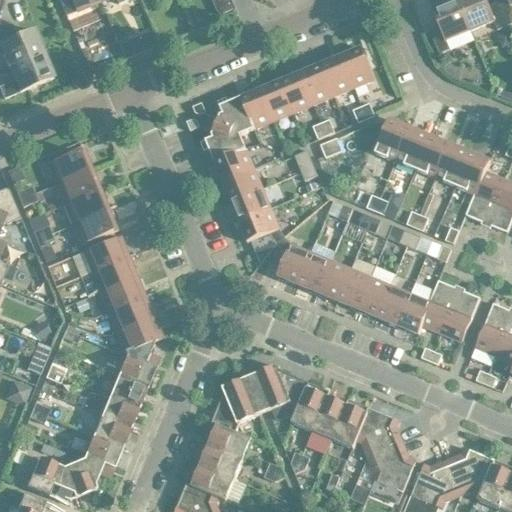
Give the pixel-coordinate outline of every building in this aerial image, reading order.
[(100,2),(98,0),(58,0),(65,17),(100,2)] [(469,32),(456,0),(453,0),(432,9),(439,27),(429,32),(438,55),(449,50),(446,42),(469,32)] [(507,27),(497,4),(487,8),(484,0),(456,0),(469,32),(493,23),(497,31),(507,27)] [(511,5),(511,0),(505,0),(497,4),(507,27),(511,24),(511,10),(510,7),(511,5)] [(0,46),(9,69),(42,55),(32,31),(16,38),(11,26),(0,21),(0,46)] [(120,47),(125,60),(134,56),(157,46),(151,33),(129,43),(120,47)] [(107,66),(122,60),(116,46),(105,50),(106,54),(103,55),(107,66)] [(340,58),(353,90),(374,81),(360,49),(340,58)] [(52,79),(42,55),(9,69),(14,81),(0,87),(0,91),(3,100),(52,79)] [(96,58),(85,63),(89,74),(100,70),(96,58)] [(320,66),(333,98),(353,90),(340,58),(320,66)] [(300,74),(313,106),(333,98),(320,66),(300,74)] [(280,83),(293,115),(313,106),(300,74),(280,83)] [(260,91),(273,123),(293,115),(280,83),(260,91)] [(240,99),(253,131),(273,123),(260,91),(240,99)] [(253,131),(240,99),(219,108),(222,115),(219,116),(211,137),(212,139),(205,142),(213,163),(245,150),(240,137),(253,131)] [(201,104),(192,108),(194,115),(199,116),(205,114),(201,104)] [(369,105),(360,108),(366,121),(374,118),(369,105)] [(360,108),(352,112),(357,125),(366,121),(360,108)] [(192,120),(185,123),(189,132),(199,128),(197,122),(192,120)] [(395,163),(409,129),(388,120),(374,155),(395,163)] [(329,121),(320,125),(326,138),(334,134),(329,121)] [(326,138),(320,125),(312,128),(317,141),(326,138)] [(395,163),(415,171),(429,137),(409,129),(395,163)] [(435,180),(449,146),(429,137),(415,171),(435,180)] [(338,139),(323,145),(328,158),(343,152),(338,139)] [(435,180),(455,188),(469,154),(449,146),(435,180)] [(46,166),(54,186),(92,171),(83,150),(46,166)] [(253,170),(245,150),(213,163),(221,183),(253,170)] [(297,166),(310,160),(307,152),(294,157),(297,166)] [(469,154),(455,188),(474,196),(475,196),(484,173),(485,174),(490,163),(469,154)] [(297,166),(301,174),(314,168),(310,160),(297,166)] [(314,168),(301,174),(304,182),(317,177),(314,168)] [(262,190),(253,170),(221,183),(230,203),(262,190)] [(54,186),(63,206),(100,191),(92,171),(54,186)] [(504,181),(485,174),(484,173),(475,196),(474,196),(465,217),(486,225),(504,181)] [(511,184),(504,181),(486,225),(507,234),(511,221),(511,184)] [(34,195),(31,187),(16,194),(19,201),(34,195)] [(0,227),(2,224),(6,225),(20,219),(7,189),(0,191),(0,227)] [(238,223),(270,210),(262,190),(230,203),(238,223)] [(63,206),(71,226),(108,211),(100,191),(63,206)] [(37,202),(34,195),(19,201),(22,209),(37,202)] [(374,213),(379,200),(371,197),(366,210),(374,213)] [(39,203),(46,221),(56,217),(49,199),(39,203)] [(382,217),(388,204),(379,200),(374,213),(382,217)] [(352,210),(343,207),(338,220),(346,223),(352,210)] [(279,231),(270,210),(238,223),(247,244),(253,241),(258,254),(276,246),(285,240),(279,231)] [(117,232),(108,211),(71,226),(80,247),(117,232)] [(419,216),(411,213),(406,226),(414,229),(419,216)] [(366,232),(371,218),(363,215),(358,228),(366,232)] [(428,220),(419,216),(414,229),(422,233),(428,220)] [(375,235),(380,222),(371,218),(366,232),(375,235)] [(51,234),(48,227),(34,233),(37,240),(51,234)] [(444,242),(453,246),(458,233),(450,229),(444,242)] [(411,235),(403,232),(398,245),(406,248),(411,235)] [(54,241),(51,234),(37,240),(40,247),(54,241)] [(415,252),(420,239),(411,235),(406,248),(415,252)] [(82,253),(91,274),(128,259),(119,238),(82,253)] [(276,278),(297,286),(310,254),(290,245),(285,240),(276,246),(285,258),(276,278)] [(437,261),(445,264),(451,251),(442,248),(437,261)] [(310,254),(297,286),(317,294),(330,262),(310,254)] [(91,274),(99,294),(136,279),(128,259),(91,274)] [(330,262),(317,294),(337,303),(350,271),(330,262)] [(350,271),(337,303),(357,311),(370,279),(350,271)] [(52,277),(53,290),(73,289),(72,277),(52,277)] [(99,294),(107,314),(144,299),(136,279),(99,294)] [(370,279),(357,311),(377,319),(390,287),(370,279)] [(421,327),(422,328),(441,335),(459,291),(438,282),(429,303),(430,304),(421,327)] [(397,328),(410,295),(390,287),(377,319),(397,328)] [(459,291),(441,335),(461,344),(480,300),(459,291)] [(410,295),(397,328),(418,336),(422,328),(421,327),(430,304),(429,303),(410,295)] [(107,314),(115,334),(153,319),(144,299),(107,314)] [(495,358),(511,317),(511,313),(493,305),(474,349),(495,358)] [(22,322),(28,335),(39,329),(33,317),(22,322)] [(511,317),(495,358),(511,364),(511,317)] [(115,334),(125,358),(155,370),(160,360),(149,355),(154,343),(161,340),(153,319),(115,334)] [(65,331),(63,337),(79,344),(81,338),(65,331)] [(17,359),(28,364),(39,343),(28,338),(17,359)] [(429,364),(433,353),(425,349),(421,360),(429,364)] [(437,367),(442,357),(433,353),(429,364),(437,367)] [(125,358),(117,377),(147,390),(155,370),(125,358)] [(53,364),(50,373),(64,379),(68,369),(53,364)] [(248,379),(263,415),(288,404),(297,408),(298,409),(306,390),(307,390),(309,385),(280,373),(278,374),(275,367),(248,379)] [(479,372),(475,383),(483,386),(488,376),(479,372)] [(50,373),(47,379),(61,384),(64,379),(50,373)] [(483,386),(492,390),(496,379),(488,376),(483,386)] [(139,410),(147,390),(117,377),(109,397),(139,410)] [(235,434),(239,425),(263,415),(248,379),(221,389),(224,396),(222,397),(210,426),(215,428),(216,427),(235,435),(235,434)] [(12,381),(6,398),(25,406),(32,388),(12,381)] [(311,433),(326,398),(307,390),(306,390),(298,409),(297,408),(290,424),(311,433)] [(109,397),(100,417),(131,430),(139,410),(109,397)] [(326,398),(311,433),(331,441),(346,406),(326,398)] [(36,404),(33,412),(47,419),(51,410),(36,404)] [(352,450),(356,442),(355,442),(366,415),(365,414),(346,406),(331,441),(352,450)] [(367,459),(402,444),(396,429),(399,422),(367,409),(365,414),(366,415),(355,442),(356,442),(361,444),(367,459)] [(33,412),(30,419),(45,425),(47,419),(33,412)] [(122,450),(131,430),(100,417),(92,437),(122,450)] [(207,447),(242,462),(251,441),(235,434),(235,435),(216,427),(215,428),(207,447)] [(92,437),(84,457),(114,470),(122,450),(92,437)] [(409,460),(402,444),(367,459),(374,474),(371,481),(402,494),(415,463),(409,460)] [(199,467),(234,482),(242,462),(207,447),(199,467)] [(474,491),(480,493),(481,494),(492,467),(493,467),(495,462),(463,449),(461,456),(445,462),(459,497),(474,491)] [(294,475),(302,457),(294,454),(290,465),(294,475)] [(63,491),(58,502),(67,506),(69,502),(96,490),(94,486),(99,475),(110,480),(114,470),(84,457),(82,461),(62,469),(59,468),(51,486),(63,491)] [(305,471),(309,460),(302,457),(294,475),(305,471)] [(26,489),(58,502),(63,491),(51,486),(59,468),(38,459),(26,489)] [(444,504),(459,497),(445,462),(430,469),(423,466),(410,497),(442,510),(444,504)] [(280,469),(269,464),(266,472),(285,479),(280,469)] [(217,499),(224,502),(225,503),(234,482),(199,467),(191,486),(191,487),(218,498),(217,499)] [(476,501),(497,510),(511,475),(511,474),(493,467),(492,467),(481,494),(480,493),(476,501)] [(285,479),(266,472),(263,479),(274,484),(285,479)] [(511,511),(511,475),(497,510),(502,511),(511,511)] [(339,479),(331,476),(325,491),(333,494),(339,479)] [(191,487),(191,486),(186,484),(174,511),(228,511),(224,502),(217,499),(218,498),(191,487)] [(357,504),(363,489),(356,486),(349,500),(357,504)] [(371,492),(363,489),(357,504),(364,507),(371,492)] [(16,511),(54,511),(56,509),(23,495),(16,511)]
